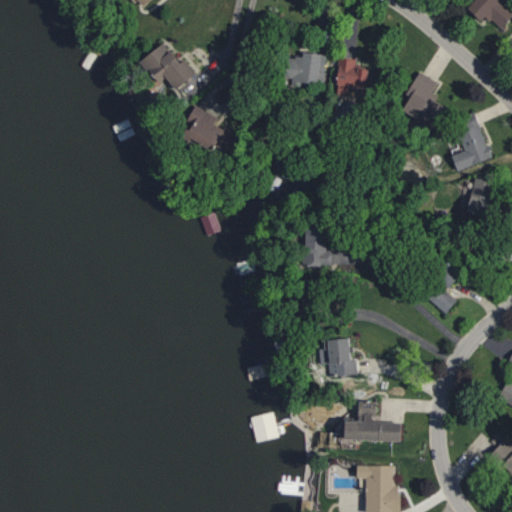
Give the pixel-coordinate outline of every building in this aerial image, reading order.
[(469,7),(475,0),(509,0),(511,2),(511,17),(502,27),(488,14),(483,19),(469,7)] [(131,61),(149,84),(158,77),(167,88),(188,71),(177,58),(172,61),(156,41),(131,61)] [(276,55),(274,79),(312,82),(312,74),(319,75),(321,54),(295,51),(295,57),(276,55)] [(361,69),(350,67),(352,59),(333,56),(330,85),(333,85),(332,92),(351,95),(352,84),(359,85),(361,69)] [(435,82),(414,70),(391,108),(413,120),(435,82)] [(179,127),(172,125),(168,140),(198,149),(209,111),(186,105),(179,127)] [(460,149),(445,154),(450,169),(487,157),(471,110),(449,118),(460,149)] [(469,180),(460,208),(483,215),(492,187),(469,180)] [(452,299),(440,285),(449,277),(438,265),(427,274),(435,282),(423,294),(439,311),(452,299)] [(322,375),(353,373),(352,358),(346,358),(345,338),(320,339),(322,375)] [(511,406),(511,345),(502,364),(511,369),(495,398),(511,406)] [(392,422),(367,421),(368,400),(351,400),(350,420),(334,420),(334,439),(391,441),(392,422)] [(273,436),(268,411),(247,416),(252,441),(273,436)] [(511,485),(511,453),(499,439),(484,452),(511,485)] [(391,511),(392,464),(351,464),(350,477),(361,477),(360,511),(391,511)]
